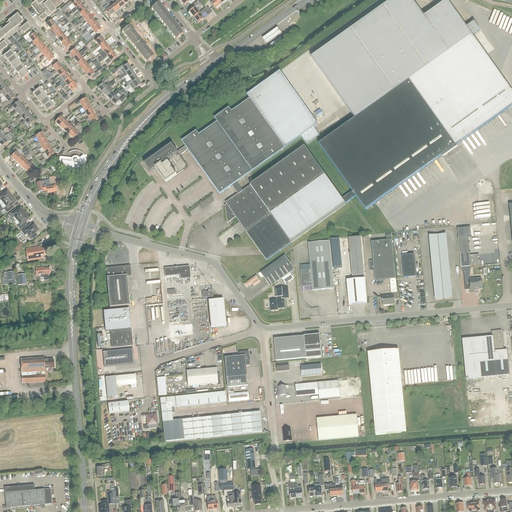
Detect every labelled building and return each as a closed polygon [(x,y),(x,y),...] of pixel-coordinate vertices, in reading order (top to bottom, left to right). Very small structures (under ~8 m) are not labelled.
[(35,0),(34,1),(35,2),(30,5),(39,17),(38,18),(41,22),(56,10),(48,1),(47,2),(46,0),(45,0),(61,0),(64,4),(68,0),(35,0)] [(81,5),(77,0),(73,4),(71,1),(66,5),(68,8),(71,11),(72,13),(76,10),(81,5)] [(108,4),(114,13),(119,9),(112,0),(112,1),(114,4),(111,7),(108,4)] [(113,0),(112,0),(119,9),(124,5),(119,0),(118,0),(119,0),(116,3),(113,0)] [(221,5),(217,0),(213,0),(214,1),(210,3),(215,9),(216,10),(221,5)] [(365,19),(311,58),(355,119),(351,122),(319,145),(352,192),(342,199),(345,204),(350,200),(356,196),(366,210),(375,204),(441,156),(442,156),(455,146),(460,143),(461,143),(511,106),(511,92),(472,36),(480,30),(474,22),(466,27),(447,0),(424,17),(411,0),(392,0),(369,16),(372,20),(368,23),(365,19)] [(158,3),(156,5),(151,9),(163,25),(170,19),(158,3)] [(114,13),(108,4),(107,5),(109,8),(105,11),(109,17),(114,13)] [(85,10),(81,5),(76,10),(78,13),(75,16),(76,18),(80,15),(79,14),(85,10)] [(194,8),(193,8),(188,12),(189,13),(188,13),(192,19),(199,13),(194,8)] [(205,8),(199,13),(192,19),(196,24),(197,23),(197,24),(203,19),(201,16),(205,13),(207,16),(210,14),(206,9),(205,8)] [(82,18),(78,21),(80,22),(80,23),(84,20),(83,19),(89,15),(85,10),(79,14),(80,15),(82,18)] [(0,39),(16,27),(23,22),(17,14),(8,22),(9,24),(1,31),(0,30),(0,39)] [(82,26),(84,27),(87,24),(93,20),(89,15),(83,19),(84,20),(86,23),(82,26)] [(55,25),(53,22),(56,19),(55,17),(51,20),(46,25),(50,30),(55,25)] [(170,19),(163,25),(175,40),(182,34),(170,19)] [(86,30),(88,33),(91,30),(91,29),(97,25),(93,20),(87,24),(90,27),(86,30)] [(55,25),(50,30),(54,35),(59,30),(57,27),(60,24),(59,22),(55,25)] [(31,28),(29,26),(27,23),(19,29),(23,34),(31,28)] [(101,30),(97,25),(91,29),(91,30),(94,32),(90,35),(91,37),(101,30)] [(134,48),(141,42),(129,26),(121,32),(134,48)] [(277,26),(262,37),(266,43),(281,32),(277,26)] [(59,30),(54,35),(58,40),(63,35),(61,33),(65,30),(63,27),(59,30)] [(63,35),(58,40),(62,44),(67,40),(64,37),(68,34),(66,32),(63,35)] [(33,43),(38,39),(34,34),(29,38),(31,42),(28,45),(29,47),(33,44),(33,43)] [(67,40),(62,44),(66,49),(71,45),(68,42),(72,39),(70,37),(67,40)] [(271,47),(272,49),(284,41),(280,37),(277,39),(269,45),(271,47)] [(94,48),(95,50),(99,47),(104,43),(100,38),(95,42),(98,45),(94,48)] [(33,43),(33,44),(35,46),(32,49),(33,51),(37,48),(42,44),(38,39),(33,43)] [(141,42),(134,48),(146,63),(153,57),(141,42)] [(103,52),(108,47),(104,43),(99,47),(101,50),(98,53),(99,55),(103,52)] [(37,48),(39,51),(35,54),(37,56),(41,53),(40,53),(46,49),(42,44),(37,48)] [(79,55),(78,54),(76,51),(80,48),(77,45),(75,47),(76,48),(69,54),(73,59),(79,55)] [(112,52),(108,47),(103,52),(105,55),(102,58),(103,60),(107,57),(112,52)] [(79,55),(73,59),(77,64),(83,60),(82,59),(81,58),(85,55),(84,53),(88,50),(86,48),(78,54),(79,55)] [(40,53),(41,53),(43,56),(39,60),(41,62),(45,58),(44,58),(50,53),(46,49),(40,53)] [(7,61),(14,55),(16,54),(14,52),(13,53),(11,51),(3,57),(7,61)] [(107,57),(109,60),(106,63),(107,65),(112,61),(116,57),(112,52),(107,57)] [(44,58),(45,58),(47,61),(43,64),(45,66),(54,59),(50,53),(44,58)] [(7,61),(10,66),(18,60),(20,59),(18,56),(16,58),(14,55),(7,61)] [(86,64),(84,61),(87,58),(86,56),(82,59),(83,60),(77,64),(81,69),(86,64)] [(14,70),(21,64),(23,63),(22,61),(20,62),(18,60),(10,66),(14,70)] [(86,64),(81,69),(85,74),(90,69),(88,66),(91,63),(90,61),(86,64)] [(52,68),(54,70),(55,71),(51,73),(53,76),(56,73),(61,68),(57,63),(56,65),(53,67),(52,68)] [(17,75),(25,69),(27,68),(25,66),(23,67),(21,64),(14,70),(17,75)] [(119,77),(123,75),(131,69),(128,64),(122,68),(121,66),(115,69),(117,72),(116,72),(119,77)] [(90,69),(85,74),(89,79),(94,74),(91,71),(95,68),(94,66),(90,69)] [(56,73),(59,76),(55,79),(57,81),(60,78),(60,77),(65,73),(61,68),(56,73)] [(25,69),(17,75),(21,80),(29,74),(28,74),(30,72),(29,70),(27,72),(25,69)] [(129,78),(134,74),(131,69),(123,75),(119,77),(118,78),(119,80),(119,81),(127,76),(129,78)] [(232,186),(236,183),(301,137),(307,145),(320,136),(314,128),(318,125),(280,71),(247,95),(248,96),(230,109),(229,108),(214,118),(215,120),(197,132),(196,131),(181,141),(185,146),(177,152),(172,144),(144,164),(150,172),(155,169),(166,183),(188,168),(180,156),(188,150),(220,195),(232,186)] [(48,72),(44,75),(48,80),(53,76),(51,73),(48,72)] [(60,86),(64,83),(64,82),(69,78),(65,73),(60,77),(60,78),(63,81),(59,84),(60,86)] [(125,88),(129,85),(138,79),(134,74),(129,78),(130,81),(123,85),(125,88)] [(73,83),(69,78),(64,82),(64,83),(66,86),(63,89),(64,91),(68,88),(68,87),(73,83)] [(97,89),(102,93),(109,85),(108,83),(105,86),(102,84),(107,80),(104,78),(100,82),(102,84),(97,89)] [(130,88),(130,87),(134,92),(137,91),(135,89),(141,85),(138,79),(129,85),(130,88)] [(68,87),(68,88),(70,90),(67,93),(68,95),(77,88),(73,83),(68,87)] [(102,93),(106,97),(111,92),(109,90),(113,86),(111,84),(109,85),(102,93)] [(32,94),(36,98),(43,92),(41,90),(43,89),(42,87),(40,88),(32,94)] [(10,93),(6,88),(0,92),(0,94),(1,94),(3,97),(4,98),(10,93)] [(111,102),(118,94),(119,92),(121,91),(119,89),(118,90),(117,90),(113,94),(111,92),(106,97),(111,102)] [(45,91),(43,92),(36,98),(39,103),(47,97),(45,94),(47,93),(45,91)] [(0,99),(1,102),(2,103),(6,100),(8,103),(14,98),(10,93),(4,98),(3,97),(0,99)] [(120,96),(118,94),(111,102),(115,106),(119,101),(121,103),(126,98),(123,96),(119,101),(117,98),(120,96)] [(39,103),(43,107),(50,101),(48,99),(50,97),(48,95),(47,97),(39,103)] [(79,103),(81,107),(82,108),(89,104),(86,99),(79,102),(79,101),(75,104),(76,105),(79,103)] [(52,100),(50,101),(43,107),(47,112),(54,106),(52,103),(54,102),(52,100)] [(6,108),(8,109),(9,111),(12,108),(15,111),(16,112),(22,107),(18,102),(12,107),(11,106),(10,107),(9,106),(6,108)] [(82,109),(84,112),(85,113),(91,109),(89,104),(82,108),(81,107),(78,109),(79,111),(82,109)] [(26,112),(22,107),(16,112),(15,111),(12,114),(13,116),(16,113),(19,116),(20,117),(26,112)] [(88,118),(94,115),(91,109),(85,113),(84,112),(81,114),(82,116),(85,114),(87,118),(88,118)] [(24,122),(30,117),(26,112),(20,117),(19,116),(16,119),(17,121),(21,118),(23,121),(24,122)] [(64,121),(61,118),(63,115),(62,114),(59,117),(59,118),(54,123),(59,127),(64,121)] [(84,119),(85,121),(88,119),(91,124),(97,120),(94,115),(88,118),(87,118),(84,119)] [(34,121),(30,117),(24,122),(23,121),(20,123),(22,125),(25,123),(28,127),(34,121)] [(69,125),(68,125),(65,122),(68,119),(66,118),(64,121),(59,127),(64,131),(69,125)] [(69,125),(64,131),(68,135),(73,129),(70,126),(72,123),(71,122),(68,125),(69,125)] [(73,129),(68,135),(73,139),(75,137),(77,139),(80,136),(74,130),(77,127),(75,126),(73,129)] [(38,142),(45,138),(42,133),(36,136),(35,136),(31,138),(32,139),(32,140),(36,138),(38,141),(38,142)] [(5,135),(2,137),(3,138),(0,140),(0,145),(2,147),(10,141),(5,135)] [(41,148),(48,144),(45,138),(38,142),(38,141),(34,143),(35,145),(39,143),(41,147),(41,148)] [(44,153),(51,149),(48,144),(41,148),(41,147),(37,149),(38,150),(41,148),(43,152),(44,153)] [(242,191),(236,183),(232,186),(238,194),(225,203),(226,204),(225,206),(227,224),(236,218),(266,261),(345,204),(342,199),(304,147),(242,191)] [(20,156),(19,156),(16,153),(19,150),(18,149),(15,152),(10,158),(15,162),(20,156)] [(44,153),(43,152),(40,154),(41,155),(44,154),(47,158),(54,155),(51,149),(44,153)] [(25,160),(24,160),(21,157),(23,154),(22,153),(19,156),(20,156),(15,162),(19,166),(25,160)] [(59,160),(59,161),(59,162),(59,163),(59,164),(62,164),(62,166),(63,167),(63,168),(63,169),(64,170),(65,171),(66,172),(67,173),(68,173),(69,174),(70,174),(71,175),(72,175),(73,175),(74,175),(75,175),(76,175),(77,175),(77,172),(80,171),(82,170),(83,168),(84,167),(85,165),(86,163),(86,161),(85,159),(85,157),(84,156),(83,155),(79,158),(78,157),(77,157),(76,156),(75,156),(73,157),(72,157),(71,158),(71,159),(59,157),(59,158),(59,159),(59,160)] [(29,164),(28,164),(25,161),(28,158),(26,157),(24,160),(25,160),(19,166),(24,170),(29,164)] [(32,162),(31,161),(28,164),(29,164),(24,170),(28,174),(34,169),(30,165),(32,162)] [(42,182),(36,183),(37,188),(46,186),(45,184),(50,183),(54,182),(55,184),(62,183),(64,183),(64,182),(64,179),(54,181),(54,180),(55,179),(55,177),(49,178),(50,180),(45,181),(42,181),(42,182)] [(46,186),(37,188),(38,193),(40,193),(40,194),(47,193),(47,194),(56,192),(57,195),(61,195),(61,196),(65,195),(62,183),(55,184),(54,182),(50,183),(45,184),(46,186)] [(78,192),(79,188),(79,186),(73,184),(72,187),(71,190),(70,190),(69,196),(74,197),(76,192),(78,192)] [(3,204),(12,197),(10,193),(9,194),(7,192),(2,196),(0,193),(0,200),(3,204)] [(199,203),(201,208),(214,201),(212,196),(199,203)] [(12,197),(3,204),(6,207),(3,209),(7,213),(13,209),(11,206),(15,203),(14,200),(15,200),(12,197)] [(17,221),(25,214),(20,209),(16,212),(14,210),(8,215),(11,219),(14,217),(17,221)] [(25,214),(17,221),(19,224),(17,226),(20,230),(26,225),(24,223),(29,219),(25,214)] [(27,234),(29,237),(29,238),(31,241),(37,236),(35,233),(38,231),(34,225),(29,229),(27,226),(21,231),(25,236),(27,234)] [(470,228),(457,229),(458,238),(461,268),(471,267),(471,266),(481,265),(480,260),(479,260),(479,254),(470,255),(468,237),(471,237),(470,228)] [(435,300),(443,299),(452,299),(446,234),(429,236),(435,300)] [(390,279),(390,285),(391,293),(393,293),(397,293),(396,285),(396,279),(395,279),(391,235),(386,235),(386,240),(371,242),(373,261),(369,262),(369,263),(369,265),(369,267),(369,269),(369,270),(374,270),(375,281),(390,279)] [(313,291),(334,289),(329,241),(308,243),(310,265),(300,266),(302,287),(312,286),(313,291)] [(20,246),(15,247),(16,253),(20,253),(20,250),(24,250),(23,247),(26,247),(26,245),(26,243),(20,244),(20,246)] [(38,247),(25,249),(27,261),(43,259),(42,256),(48,255),(47,248),(41,249),(41,248),(38,248),(38,247)] [(416,277),(414,255),(402,256),(404,278),(416,277)] [(281,279),(290,273),(295,270),(285,256),(260,273),(270,287),(281,279)] [(131,277),(130,266),(106,268),(107,277),(106,277),(109,307),(129,305),(126,277),(131,277)] [(189,266),(164,269),(165,277),(180,275),(180,279),(190,278),(189,266)] [(471,267),(461,268),(464,277),(464,281),(465,290),(470,289),(470,293),(475,293),(474,290),(482,289),(481,279),(470,280),(469,276),(471,267)] [(43,268),(35,269),(36,277),(39,276),(40,282),(43,281),(43,282),(48,281),(47,275),(49,275),(48,273),(50,273),(50,269),(43,269),(43,268)] [(15,284),(15,280),(14,272),(4,273),(5,281),(7,281),(7,284),(15,284)] [(290,273),(281,279),(285,284),(293,278),(290,273)] [(17,276),(18,286),(26,285),(24,275),(17,276)] [(256,276),(244,285),(246,288),(253,283),(254,286),(260,282),(256,276)] [(347,280),(349,305),(367,303),(365,279),(347,280)] [(285,308),(284,299),(289,299),(288,287),(280,288),(281,289),(275,290),(276,300),(269,300),(270,311),(278,311),(278,309),(285,308)] [(157,300),(157,290),(148,290),(148,299),(153,299),(153,300),(157,300)] [(397,293),(393,293),(393,295),(382,296),(382,305),(395,304),(394,300),(398,300),(397,293)] [(211,328),(226,326),(223,299),(208,301),(211,328)] [(110,331),(110,336),(111,347),(132,345),(131,329),(129,309),(103,311),(105,327),(105,331),(110,331)] [(492,337),(462,339),(466,379),(509,375),(507,350),(503,351),(501,331),(491,332),(492,337)] [(319,335),(304,336),(274,339),(276,361),(321,357),(319,335)] [(134,364),(133,349),(103,352),(104,367),(134,364)] [(368,353),(376,435),(406,432),(398,350),(368,353)] [(247,383),(247,379),(246,376),(245,366),(250,366),(249,360),(250,360),(249,357),(248,351),(238,352),(238,356),(224,358),(226,378),(227,388),(247,386),(247,383)] [(20,359),(22,384),(45,382),(44,369),(54,369),(53,360),(44,360),(44,358),(20,359)] [(289,371),(288,363),(276,364),(277,372),(289,371)] [(321,365),(301,366),(302,377),(322,375),(321,365)] [(198,388),(198,385),(218,383),(216,368),(186,371),(187,386),(192,386),(192,388),(198,388)] [(405,370),(406,384),(426,383),(426,382),(429,382),(429,374),(430,374),(429,369),(405,370)] [(115,377),(116,386),(136,384),(135,374),(115,377)] [(338,381),(295,385),(296,397),(319,395),(319,400),(340,398),(338,381)] [(288,386),(286,386),(279,387),(279,396),(286,395),(285,388),(288,388),(288,386)] [(260,412),(172,421),(171,414),(175,414),(174,408),(226,403),(225,392),(159,399),(164,442),(262,432),(260,412)] [(248,392),(228,394),(228,402),(248,400),(248,392)] [(108,404),(109,414),(129,412),(128,401),(108,404)] [(156,424),(155,415),(147,416),(148,425),(156,424)] [(317,419),(319,441),(358,437),(356,415),(317,419)] [(283,430),(284,442),(291,441),(290,429),(283,430)] [(245,467),(244,449),(232,450),(233,468),(245,467)] [(253,449),(245,450),(247,470),(255,469),(253,449)] [(502,465),(502,470),(506,469),(506,478),(507,478),(508,483),(511,482),(511,460),(506,461),(506,465),(502,465)] [(97,477),(102,476),(104,476),(104,472),(102,472),(102,468),(105,468),(104,465),(100,465),(100,468),(96,468),(97,477)] [(466,470),(466,474),(466,479),(464,479),(465,487),(471,486),(471,478),(474,478),(472,465),(469,465),(469,469),(466,470)] [(497,469),(490,469),(491,479),(493,479),(493,484),(500,484),(499,472),(497,472),(497,469)] [(227,481),(226,470),(218,470),(219,481),(227,481)] [(477,477),(477,480),(479,480),(479,485),(485,485),(485,477),(479,477),(479,476),(479,470),(475,470),(475,476),(477,476),(477,477)] [(413,491),(414,491),(418,490),(418,481),(419,481),(419,472),(413,472),(413,481),(410,482),(411,491),(412,491),(413,491)] [(318,488),(315,488),(315,497),(322,496),(321,488),(320,488),(320,487),(324,486),(323,483),(323,475),(322,476),(321,473),(319,474),(319,476),(320,483),(320,486),(318,486),(318,488)] [(428,482),(428,481),(425,482),(425,475),(420,476),(421,482),(422,482),(423,490),(423,491),(428,490),(428,489),(429,489),(429,484),(429,482),(428,482)] [(456,478),(455,478),(455,475),(451,475),(451,478),(449,478),(450,488),(457,487),(456,478)] [(376,493),(382,492),(381,485),(381,482),(377,482),(377,479),(374,479),(375,486),(376,493)] [(353,495),(359,494),(358,483),(355,484),(355,481),(351,481),(352,488),(353,495)] [(336,496),(336,489),(332,490),(331,484),(325,484),(325,490),(329,490),(330,497),(336,496)] [(6,509),(36,506),(34,490),(34,485),(4,488),(5,501),(6,509)] [(253,486),(251,486),(253,500),(254,500),(254,505),(258,505),(261,505),(260,500),(261,500),(261,495),(260,485),(258,485),(256,485),(253,486)] [(52,504),(51,494),(50,489),(43,490),(44,495),(45,505),(52,504)] [(43,490),(34,490),(36,506),(45,505),(44,495),(43,490)] [(107,494),(108,505),(113,504),(113,505),(116,504),(115,497),(115,493),(111,493),(111,492),(107,492),(107,494)] [(236,494),(233,494),(233,497),(234,502),(234,508),(241,507),(241,501),(240,501),(239,493),(236,494)] [(157,511),(162,511),(163,510),(164,510),(163,500),(155,501),(156,510),(157,510),(157,511)] [(172,507),(176,506),(176,511),(179,511),(179,507),(181,507),(181,502),(181,500),(178,500),(172,500),(172,507)] [(131,507),(131,501),(125,501),(126,506),(127,506),(127,507),(122,507),(123,511),(124,511),(123,511),(130,511),(130,507),(131,507)] [(183,511),(184,511),(187,511),(187,501),(181,502),(181,507),(179,507),(179,511),(183,511)]
